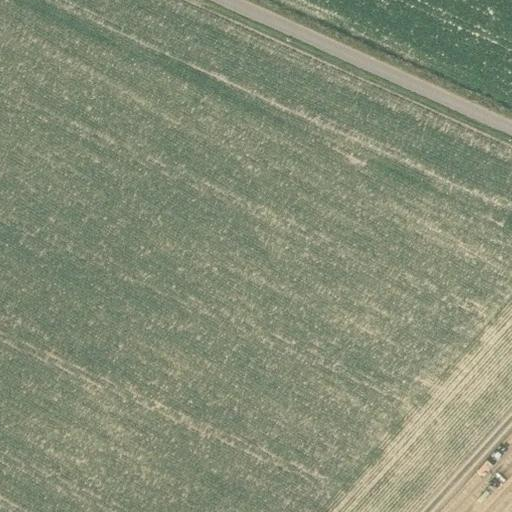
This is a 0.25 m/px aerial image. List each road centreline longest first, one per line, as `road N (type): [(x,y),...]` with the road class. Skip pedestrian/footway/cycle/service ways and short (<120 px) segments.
road 1 (unclassified): [(511,99),(290,0)]
road 2 (track): [(511,383),(394,511)]
